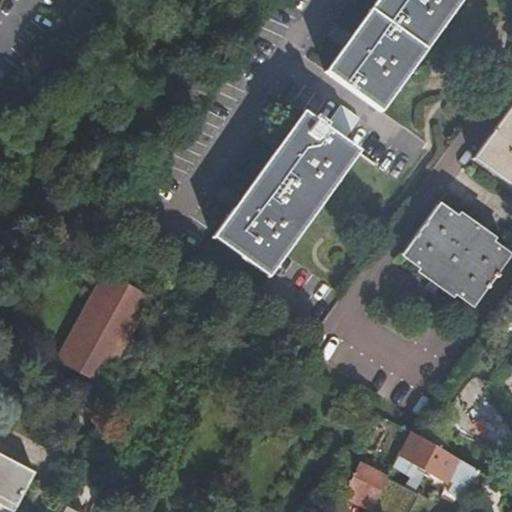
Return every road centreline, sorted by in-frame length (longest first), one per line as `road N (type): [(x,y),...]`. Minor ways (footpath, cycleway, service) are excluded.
road 1 (residential): [(324,328),(164,239),(324,0)]
road 2 (residential): [(511,71),(324,328)]
